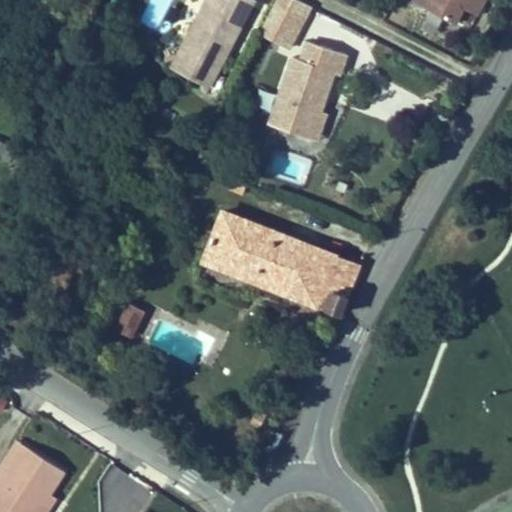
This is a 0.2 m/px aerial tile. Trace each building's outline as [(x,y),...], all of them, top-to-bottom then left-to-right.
[(216,61),(224,66),(259,0),(210,0),(186,45),(193,49),(181,71),(204,83),(216,61)] [(302,0),(281,0),(264,33),(292,49),(315,7),(302,0)] [(411,0),(460,22),(467,8),(481,15),(488,0),(411,0)] [(351,56),(313,42),(306,61),(296,58),(272,125),(314,140),(324,113),(338,74),(344,76),(351,56)] [(186,45),(174,67),(181,71),(193,49),(186,45)] [(224,66),(216,61),(204,83),(212,87),(224,66)] [(324,113),(314,140),(320,142),(330,115),(324,113)] [(340,313),(364,261),(228,205),(206,257),(340,313)] [(116,321),(129,328),(141,306),(128,299),(116,321)] [(37,452),(5,501),(12,506),(45,457),(37,452)] [(83,483),(45,457),(12,506),(5,501),(0,508),(0,511),(64,511),(68,506),(83,483)]
